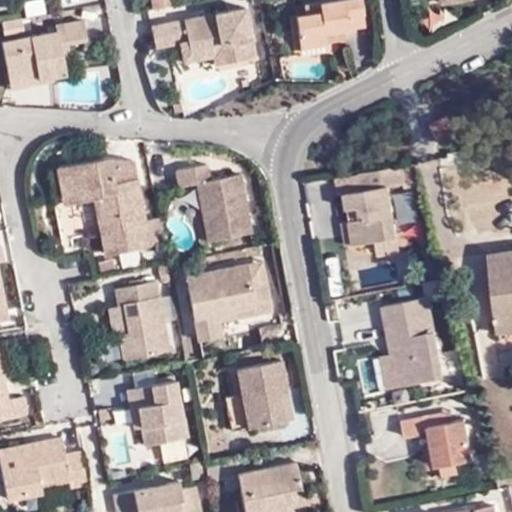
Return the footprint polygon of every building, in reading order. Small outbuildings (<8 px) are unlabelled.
[(476,4),(474,0),(442,0),(444,9),(476,4)] [(369,32),(366,1),(308,8),(309,18),(300,19),(304,51),(330,48),(329,37),(369,32)] [(225,49),(228,67),(260,61),(251,12),(155,29),(159,51),(184,47),(193,46),(194,55),(225,49)] [(43,83),(57,80),(70,78),(68,61),(66,49),(74,48),(92,45),(89,25),(61,30),(62,36),(6,46),(13,84),(41,78),(43,83)] [(218,69),(228,67),(225,49),(194,55),(193,46),(184,47),(187,66),(216,61),(218,69)] [(66,49),(68,61),(75,60),(74,48),(66,49)] [(58,86),(57,80),(43,83),(41,78),(13,84),(16,94),(58,86)] [(443,143),(460,135),(452,117),(435,125),(443,143)] [(110,161),(72,168),(79,205),(97,202),(108,257),(169,245),(163,220),(149,223),(144,198),(138,199),(136,184),(141,184),(137,162),(110,161)] [(352,196),(354,209),(396,194),(395,189),(412,186),(411,180),(424,178),(421,165),(364,175),(367,193),(352,196)] [(212,167),(182,173),(186,189),(203,186),(214,244),(256,236),(246,177),(214,183),(212,167)] [(79,205),(72,168),(60,170),(67,207),(79,205)] [(411,180),(412,186),(425,183),(424,178),(411,180)] [(144,198),(141,184),(136,184),(138,199),(144,198)] [(396,194),(354,209),(356,224),(360,247),(382,244),(404,240),(396,194)] [(360,247),(356,224),(349,225),(353,249),(360,247)] [(405,253),(404,240),(382,244),(383,257),(405,253)] [(5,250),(0,251),(0,322),(12,321),(1,266),(8,265),(5,250)] [(503,330),(511,329),(511,252),(493,255),(503,330)] [(435,266),(439,283),(443,281),(440,265),(435,266)] [(218,317),(243,313),(261,310),(254,267),(191,279),(203,345),(222,341),(218,317)] [(443,281),(439,283),(442,298),(447,297),(443,281)] [(133,337),(123,339),(127,364),(173,355),(161,286),(119,293),(122,310),(128,309),(133,337)] [(398,356),(404,389),(449,380),(433,299),(389,308),(398,356)] [(118,340),(123,339),(133,337),(128,309),(122,310),(112,312),(118,340)] [(244,321),(243,313),(218,317),(222,341),(228,340),(226,325),(244,321)] [(0,393),(0,391),(10,390),(3,352),(0,352),(0,423),(32,417),(30,401),(13,404),(2,405),(0,393)] [(395,391),(404,389),(398,356),(389,357),(395,391)] [(287,364),(243,372),(247,397),(232,400),(238,433),(291,424),(286,396),(292,395),(287,364)] [(138,393),(146,431),(149,449),(192,441),(181,384),(138,393)] [(13,404),(10,390),(0,391),(0,393),(2,405),(13,404)] [(138,433),(146,431),(138,393),(131,394),(138,433)] [(457,414),(450,415),(452,425),(458,424),(457,414)] [(452,425),(450,415),(408,423),(411,441),(436,436),(442,469),(445,468),(460,465),(478,462),(472,422),(458,424),(452,425)] [(76,491),(93,488),(87,456),(70,459),(67,443),(38,448),(39,459),(0,466),(7,503),(44,497),(43,490),(75,485),(76,491)] [(0,455),(0,465),(0,466),(39,459),(38,448),(0,455)] [(243,476),(251,475),(248,457),(212,464),(216,484),(243,478),(243,476)] [(199,482),(213,480),(210,465),(196,467),(199,482)] [(302,465),(251,475),(243,476),(243,478),(249,511),(292,511),(292,505),(308,502),(302,465)] [(460,465),(445,468),(446,478),(462,474),(460,465)] [(204,511),(201,490),(185,493),(183,486),(118,498),(120,511),(204,511)] [(310,511),(308,502),(292,505),(292,511),(310,511)]
